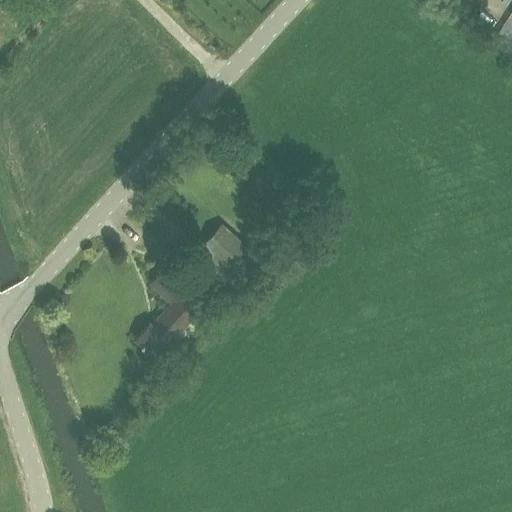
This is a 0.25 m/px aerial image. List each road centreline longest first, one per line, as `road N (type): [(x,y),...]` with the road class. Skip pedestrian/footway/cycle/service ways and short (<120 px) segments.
road 1 (tertiary): [(0,322),(296,0)]
road 2 (tertiary): [(42,511),(0,361)]
